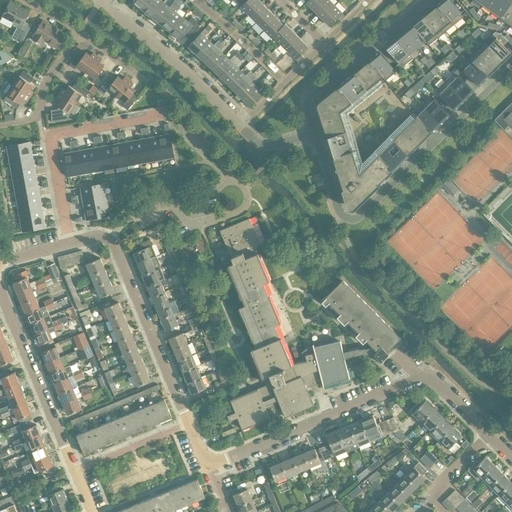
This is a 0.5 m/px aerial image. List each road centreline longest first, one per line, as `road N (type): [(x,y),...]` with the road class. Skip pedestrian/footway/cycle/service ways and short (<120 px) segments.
road 1 (residential): [(208,468),(426,379),(488,435)]
road 2 (residential): [(70,247),(51,145),(57,134),(171,115),(233,174)]
road 3 (residential): [(313,134),(338,209),(357,219),(511,67)]
road 4 (residential): [(208,468),(110,241)]
road 5 (residential): [(90,511),(0,295)]
road 6 (residential): [(425,0),(306,97),(313,134)]
road 7 (residential): [(240,126),(101,0)]
road 8 (residential): [(79,31),(44,84),(40,112),(0,125)]
road 9 (residential): [(192,0),(284,83)]
road 10 (residential): [(233,174),(246,190),(243,210),(195,226),(172,205)]
